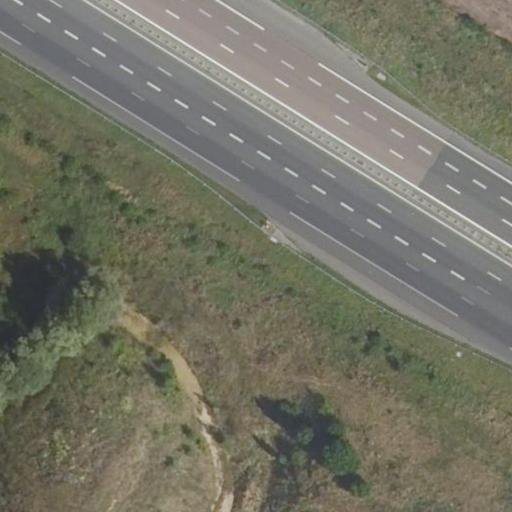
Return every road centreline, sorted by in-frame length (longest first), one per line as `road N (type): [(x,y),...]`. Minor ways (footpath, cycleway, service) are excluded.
road 1 (motorway): [(13,0),(511,308)]
road 2 (motorway): [(511,212),(167,0)]
